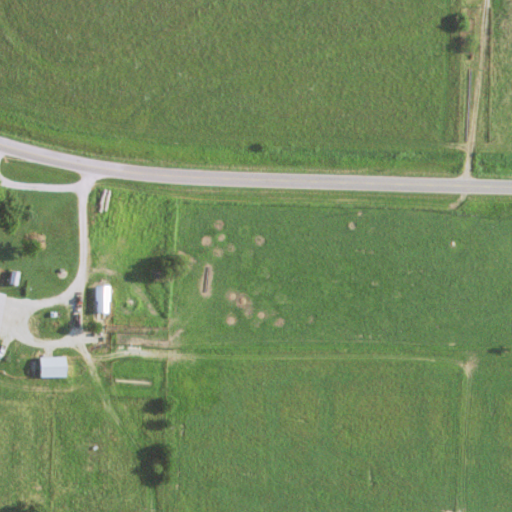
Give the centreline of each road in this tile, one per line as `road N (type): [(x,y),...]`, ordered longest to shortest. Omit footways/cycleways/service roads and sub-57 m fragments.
road 1 (secondary): [(511,188),(149,176),(0,146)]
road 2 (residential): [(92,170),(85,198),(90,267),(68,303)]
road 3 (residential): [(3,148),(6,185),(89,186)]
